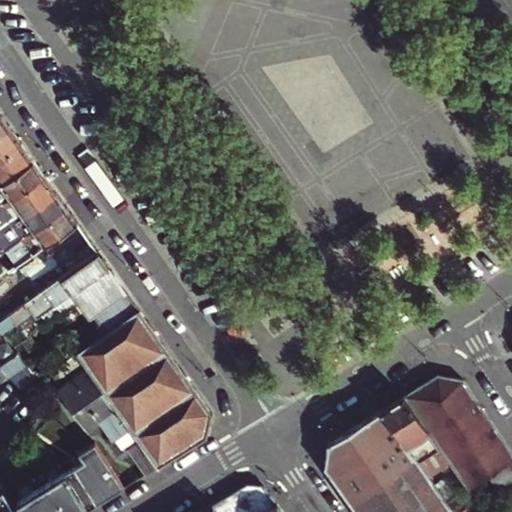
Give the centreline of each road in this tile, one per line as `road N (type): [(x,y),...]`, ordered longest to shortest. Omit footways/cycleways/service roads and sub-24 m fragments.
road 1 (residential): [(0,41),(268,431)]
road 2 (residential): [(268,431),(454,315)]
road 3 (residential): [(268,431),(138,511)]
